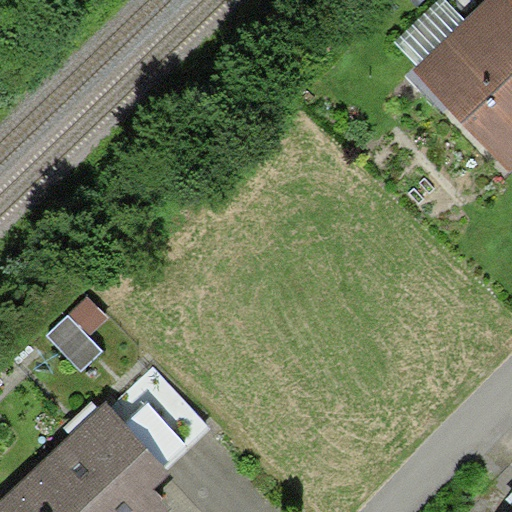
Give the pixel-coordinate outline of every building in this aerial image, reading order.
[(511,140),(511,0),(480,0),(416,59),(502,150),(511,140)] [(87,286),(67,306),(48,325),(84,362),(105,343),(85,323),(104,304),(87,286)] [(148,352),(103,395),(157,452),(202,409),(148,352)] [(141,467),(157,452),(103,395),(0,492),(0,511),(140,511),(163,490),(141,467)] [(460,511),(511,511),(511,452),(457,508),(460,511)]
